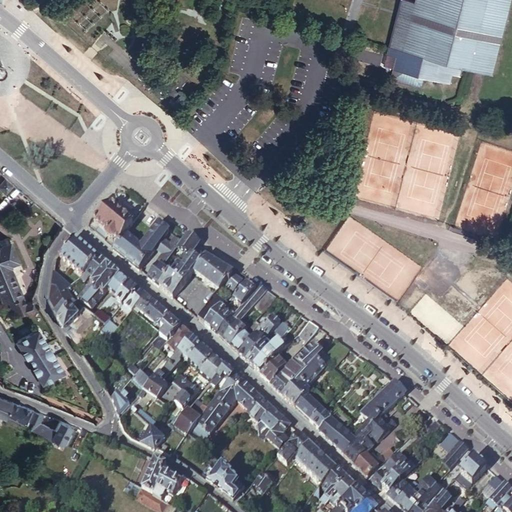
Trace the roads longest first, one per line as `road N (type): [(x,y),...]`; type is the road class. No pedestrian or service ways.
road 1 (secondary): [(511,448),(401,346),(263,243),(155,148)]
road 2 (residential): [(397,511),(76,222)]
road 3 (residential): [(112,435),(108,407),(43,304),(47,261),(76,222)]
road 4 (secondary): [(0,14),(131,127)]
road 5 (residential): [(236,511),(167,460),(112,435)]
road 6 (residential): [(0,387),(112,435)]
